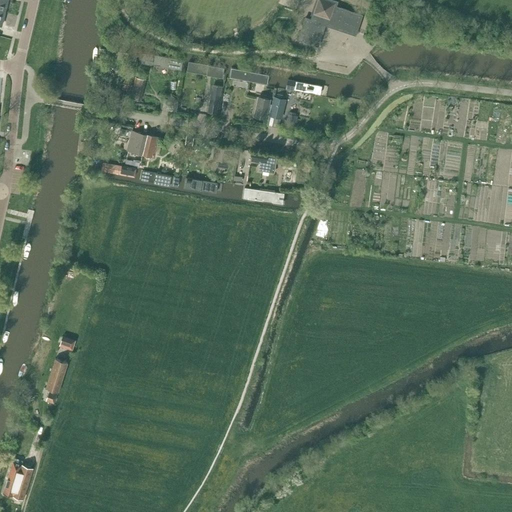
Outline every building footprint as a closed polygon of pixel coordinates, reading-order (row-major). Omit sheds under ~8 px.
[(5,12),(8,0),(0,0),(0,11),(5,12)] [(334,28),(356,35),(363,15),(341,8),(340,9),(334,7),(336,2),(329,0),(317,0),(313,13),(336,21),(334,28)] [(306,18),(298,39),(318,46),(326,24),(322,23),(322,21),(312,17),(311,19),(306,18)] [(101,47),(99,54),(135,60),(136,53),(101,47)] [(183,59),(142,51),(140,62),(181,69),(183,59)] [(226,66),(189,60),(188,70),(224,76),(226,66)] [(270,73),(233,66),(231,76),(268,84),(270,73)] [(136,76),(134,81),(131,92),(130,98),(141,101),(146,78),(136,76)] [(286,88),(322,96),(324,85),(288,78),(286,88)] [(130,98),(131,92),(134,81),(126,79),(123,88),(124,89),(123,96),(130,98)] [(214,85),(210,103),(220,105),(224,87),(214,85)] [(259,96),(254,117),(266,120),(271,99),(259,96)] [(274,96),(267,124),(278,126),(280,118),(282,119),(287,99),(274,96)] [(287,121),(294,122),(296,115),(288,114),(287,121)] [(138,132),(133,152),(138,153),(143,155),(148,134),(138,132)] [(158,136),(148,134),(143,155),(153,157),(158,136)] [(192,145),(194,137),(187,135),(185,144),(192,145)] [(222,161),(224,145),(215,143),(213,159),(222,161)] [(191,154),(193,146),(186,145),(185,153),(191,154)] [(224,145),(222,161),(231,162),(233,147),(224,145)] [(276,155),(252,150),(250,161),(260,163),(259,170),(274,173),(277,157),(276,157),(276,155)] [(137,167),(103,162),(102,171),(136,177),(137,167)] [(180,177),(156,172),(154,182),(177,187),(180,177)] [(220,194),(222,183),(186,176),(184,187),(220,194)] [(243,186),(242,195),(268,198),(270,189),(243,186)] [(63,336),(60,345),(72,349),(75,340),(63,336)] [(68,362),(56,358),(46,388),(59,392),(68,362)] [(58,393),(50,390),(47,400),(54,402),(58,393)] [(15,457),(13,461),(4,493),(24,499),(33,467),(22,464),(24,460),(15,457)]
